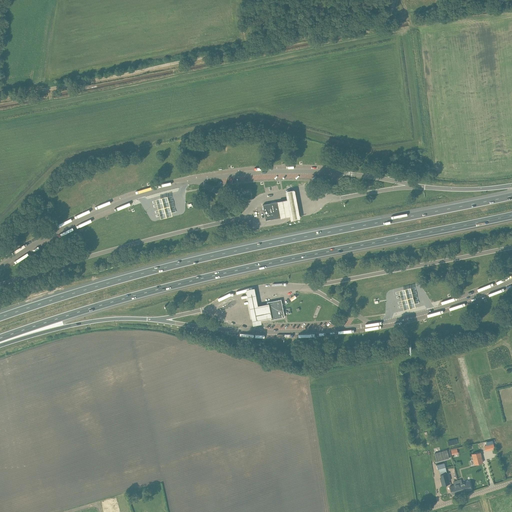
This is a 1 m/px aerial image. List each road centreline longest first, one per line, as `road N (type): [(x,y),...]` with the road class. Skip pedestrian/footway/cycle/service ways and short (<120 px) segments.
road 1 (motorway): [(0,338),(202,278),(511,215)]
road 2 (motorway): [(511,196),(197,259),(0,317)]
road 3 (track): [(140,69),(375,22),(392,0)]
road 4 (motorway): [(241,217),(0,284)]
road 5 (motorway): [(304,287),(511,246)]
road 6 (motorway): [(0,345),(92,320),(159,319)]
